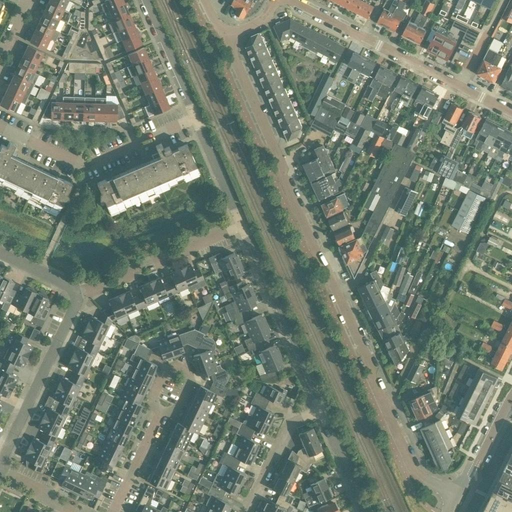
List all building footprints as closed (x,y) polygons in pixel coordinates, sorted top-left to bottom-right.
[(49,0),(48,3),(64,10),(69,0),(49,0)] [(104,0),(104,1),(105,3),(101,4),(104,13),(124,4),(122,0),(104,0)] [(242,19),(243,17),(244,18),(252,0),(234,0),(232,5),(233,5),(234,8),(238,10),(236,13),(237,14),(236,14),(238,15),(238,16),(242,19)] [(349,0),(346,7),(357,12),(363,1),(360,0),(349,0)] [(394,0),(392,4),(388,12),(383,10),(377,22),(378,23),(378,24),(381,26),(382,25),(386,27),(399,2),(394,0)] [(423,15),(430,3),(425,0),(419,13),(423,15)] [(482,0),(480,5),(491,10),(495,0),(482,0)] [(511,0),(503,16),(511,20),(511,0)] [(357,12),(368,18),(374,7),(363,1),(357,12)] [(399,2),(386,27),(390,29),(390,30),(393,32),(394,31),(395,32),(401,19),(397,17),(403,4),(399,2)] [(71,13),(64,10),(48,3),(43,12),(64,22),(66,23),(71,13)] [(430,3),(423,15),(428,18),(434,5),(430,3)] [(104,13),(109,23),(129,14),(124,4),(104,13)] [(43,12),(39,22),(59,31),(64,22),(43,12)] [(407,38),(411,40),(423,15),(419,13),(413,25),(408,23),(402,35),(403,36),(403,37),(406,38),(407,38)] [(133,24),(129,14),(109,23),(108,23),(112,33),(113,33),(133,24)] [(419,44),(420,44),(426,32),(422,29),(428,18),(423,15),(411,40),(415,42),(415,43),(418,44),(419,44)] [(511,22),(500,18),(493,36),(497,38),(501,30),(509,33),(511,25),(511,22)] [(328,60),(336,64),(345,47),(291,19),(274,26),(281,42),(290,38),(301,44),(300,45),(317,54),(318,52),(329,58),(328,60)] [(55,41),(59,31),(39,22),(34,32),(50,39),(55,41)] [(137,34),(133,24),(113,33),(117,43),(121,41),(137,34)] [(466,33),(477,38),(480,33),(468,27),(466,33)] [(427,50),(438,55),(447,36),(437,31),(427,50)] [(50,39),(34,32),(29,42),(45,49),(50,39)] [(246,47),(250,55),(267,48),(260,33),(251,36),(246,47)] [(477,38),(466,33),(463,38),(474,44),(477,38)] [(142,44),(137,34),(121,41),(126,51),(142,44)] [(99,38),(95,40),(100,50),(104,48),(102,46),(108,43),(105,36),(100,39),(99,38)] [(447,36),(438,55),(448,60),(457,41),(447,36)] [(23,56),(39,63),(44,53),(28,45),(23,56)] [(109,46),(104,48),(100,50),(104,61),(114,56),(109,46)] [(127,55),(132,65),(148,58),(143,48),(127,55)] [(271,58),(267,48),(250,55),(254,66),(271,58)] [(489,49),(484,58),(476,74),(477,73),(481,75),(481,76),(485,79),(496,57),(498,53),(489,49)] [(351,82),(355,84),(368,59),(354,52),(348,65),(353,68),(348,78),(352,80),(351,82)] [(23,56),(18,65),(34,73),(39,63),(23,56)] [(496,57),(485,79),(489,81),(490,80),(494,82),(493,83),(494,83),(502,67),(498,66),(501,59),(496,57)] [(132,65),(136,75),(152,68),(148,58),(132,65)] [(254,66),(259,76),(276,69),(271,58),(254,66)] [(376,64),(368,59),(355,84),(360,87),(366,75),(369,77),(376,64)] [(114,72),(112,68),(110,62),(106,64),(108,70),(110,74),(114,72)] [(511,65),(501,85),(501,86),(505,88),(504,89),(508,91),(511,82),(511,63),(511,64),(511,65)] [(38,75),(34,73),(18,65),(13,75),(30,83),(33,85),(38,75)] [(369,99),(373,101),(376,94),(382,84),(389,70),(381,66),(374,79),(370,86),(374,88),(369,99)] [(136,75),(140,85),(157,78),(152,68),(136,75)] [(281,78),(276,69),(259,76),(263,86),(281,78)] [(397,74),(389,70),(382,84),(376,94),(385,99),(391,87),(397,74)] [(316,117),(321,106),(326,95),(334,78),(324,74),(306,112),(316,117)] [(13,75),(9,85),(29,94),(33,85),(30,83),(13,75)] [(394,111),(396,108),(398,103),(410,81),(402,76),(395,90),(399,92),(391,106),(391,109),(390,111),(393,113),(394,111)] [(161,88),(157,78),(140,85),(145,95),(161,88)] [(263,86),(268,96),(285,88),(281,78),(263,86)] [(418,85),(410,81),(398,103),(396,108),(400,110),(405,101),(409,103),(418,85)] [(24,104),(29,94),(9,85),(4,94),(20,102),(24,104)] [(415,113),(418,115),(431,91),(422,87),(413,105),(417,107),(414,113),(415,113)] [(145,95),(149,105),(165,98),(161,88),(145,95)] [(290,99),(285,88),(268,96),(272,106),(290,99)] [(439,96),(431,91),(418,115),(424,118),(429,107),(432,109),(439,96)] [(0,105),(15,113),(20,102),(4,94),(0,103),(0,105)] [(321,106),(340,116),(346,104),(326,95),(321,106)] [(62,120),(73,120),(74,97),(63,97),(63,102),(62,120)] [(84,97),(74,97),(73,120),(83,120),(84,97)] [(95,98),(84,97),(83,120),(94,121),(95,98)] [(94,121),(105,121),(106,103),(106,98),(95,98),(94,121)] [(149,105),(154,115),(170,108),(165,98),(149,105)] [(272,106),(277,117),(294,109),(290,99),(272,106)] [(51,119),(62,120),(63,102),(51,102),(49,102),(41,118),(51,119)] [(117,104),(106,103),(105,121),(116,121),(125,117),(119,103),(117,104)] [(453,104),(452,103),(442,122),(446,124),(444,129),(447,130),(441,142),(449,146),(457,128),(454,127),(463,109),(462,108),(462,109),(459,108),(459,107),(458,106),(458,105),(454,103),(453,104)] [(341,117),(340,116),(321,106),(316,117),(315,119),(335,129),(341,117)] [(342,117),(350,121),(355,111),(346,107),(342,117)] [(299,119),(294,109),(277,117),(281,127),(299,119)] [(36,110),(34,115),(31,120),(35,122),(40,112),(36,110)] [(437,111),(433,119),(439,122),(443,114),(437,111)] [(458,128),(457,128),(449,146),(455,149),(463,133),(462,132),(463,130),(461,130),(462,127),(463,127),(473,132),(481,118),(479,117),(479,116),(476,115),(475,115),(469,112),(462,127),(458,128)] [(352,121),(360,124),(363,117),(355,113),(352,121)] [(347,127),(350,121),(342,117),(338,124),(346,128),(346,127),(347,127)] [(298,137),(303,127),(299,119),(281,127),(288,142),(298,137)] [(372,131),(382,136),(388,125),(377,119),(372,131)] [(494,124),(486,120),(476,140),(479,141),(475,149),(480,151),(481,149),(494,124)] [(355,138),(361,126),(351,121),(345,133),(355,138)] [(392,141),(395,136),(398,128),(389,124),(382,137),(392,141)] [(501,127),(494,124),(481,149),(488,153),(501,127)] [(361,126),(355,138),(352,143),(362,149),(371,131),(361,126)] [(413,126),(408,136),(403,146),(410,150),(409,150),(416,154),(426,133),(426,132),(413,126)] [(509,131),(501,127),(488,153),(488,155),(496,159),(497,155),(499,151),(509,131)] [(392,141),(403,146),(408,136),(397,131),(392,141)] [(501,157),(504,152),(508,154),(511,145),(511,132),(509,131),(499,151),(497,155),(501,157)] [(376,134),(370,147),(377,151),(384,138),(376,134)] [(384,138),(381,145),(392,151),(392,149),(395,143),(384,138)] [(0,183),(59,211),(64,200),(68,200),(68,194),(67,194),(72,184),(63,179),(61,182),(56,180),(57,177),(56,177),(55,179),(41,173),(42,170),(41,170),(40,172),(27,166),(28,163),(27,163),(26,165),(15,160),(18,153),(12,150),(15,144),(9,142),(6,147),(1,144),(0,146),(0,183)] [(392,151),(371,191),(382,196),(392,202),(416,154),(409,150),(405,148),(395,143),(392,149),(392,151)] [(199,172),(187,144),(177,148),(179,151),(173,154),(172,151),(171,151),(169,146),(163,149),(161,144),(155,146),(158,152),(151,155),(154,162),(143,166),(142,164),(141,164),(142,167),(128,173),(127,170),(126,171),(127,173),(113,179),(112,177),(111,177),(112,180),(107,182),(106,179),(96,183),(101,194),(100,194),(100,199),(103,200),(108,211),(199,172)] [(316,159),(304,164),(304,165),(303,165),(305,170),(306,169),(307,172),(331,162),(328,154),(329,149),(324,148),(323,145),(312,150),(316,159)] [(439,173),(446,177),(453,180),(458,170),(461,163),(446,156),(439,173)] [(331,162),(307,172),(309,176),(308,177),(310,181),(311,181),(335,170),(331,162)] [(414,169),(409,180),(415,182),(420,171),(414,169)] [(431,183),(434,174),(426,170),(422,179),(431,183)] [(453,180),(457,182),(463,185),(468,175),(458,170),(453,180)] [(314,188),(316,191),(337,182),(338,179),(337,176),(335,178),(333,174),(312,183),(312,184),(311,184),(313,188),(314,188)] [(468,175),(463,185),(470,189),(473,183),(475,178),(468,175)] [(511,178),(505,176),(503,182),(510,185),(511,180),(511,178)] [(454,190),(455,188),(457,182),(453,180),(446,177),(442,185),(454,190)] [(339,179),(338,179),(337,182),(316,191),(318,195),(316,195),(318,200),(319,199),(320,200),(338,192),(338,187),(341,186),(343,182),(339,179)] [(496,180),(490,192),(496,195),(501,185),(502,183),(496,180)] [(364,181),(360,188),(365,192),(369,184),(364,181)] [(473,183),(470,189),(479,194),(482,188),(481,187),(473,183)] [(417,192),(405,186),(394,210),(406,216),(417,192)] [(482,188),(479,194),(493,201),(496,195),(490,192),(487,190),(482,188)] [(486,198),(469,190),(452,225),(468,234),(486,198)] [(381,197),(371,192),(367,201),(376,205),(381,197)] [(338,198),(322,205),(325,210),(324,211),(326,215),(327,215),(327,216),(345,208),(350,206),(344,194),(338,197),(338,198)] [(364,258),(392,202),(382,196),(362,237),(340,247),(355,279),(364,259),(364,258)] [(346,211),(344,212),(344,211),(328,218),(330,223),(329,224),(332,229),(333,228),(334,230),(349,223),(349,222),(351,222),(346,211)] [(351,227),(335,234),(338,239),(337,240),(339,244),(340,244),(340,245),(356,238),(353,232),(355,231),(353,226),(351,227)] [(382,236),(390,240),(394,230),(387,226),(382,236)] [(496,248),(496,247),(500,249),(504,241),(498,238),(497,240),(490,237),(487,243),(489,244),(496,248)] [(398,245),(392,261),(399,264),(405,248),(398,245)] [(208,258),(211,264),(217,261),(221,271),(240,263),(237,256),(235,256),(234,253),(222,258),(220,253),(208,258)] [(376,262),(371,260),(368,267),(373,270),(376,262)] [(240,263),(221,271),(225,281),(219,284),(222,289),(233,284),(231,279),(243,274),(241,271),(243,270),(240,263)] [(190,264),(180,269),(188,288),(204,281),(199,269),(194,271),(190,264)] [(406,268),(399,266),(393,284),(399,287),(406,268)] [(173,295),(188,288),(180,269),(170,273),(173,280),(168,283),(173,295)] [(375,280),(358,288),(363,298),(379,291),(380,291),(383,285),(383,284),(376,270),(371,273),(375,280)] [(418,272),(413,283),(417,285),(422,274),(418,272)] [(413,277),(406,274),(399,293),(405,295),(413,277)] [(14,282),(2,277),(0,281),(0,299),(4,302),(1,309),(7,311),(16,293),(16,292),(10,289),(14,282)] [(160,278),(149,282),(158,302),(173,295),(168,283),(163,285),(160,278)] [(222,289),(226,299),(232,297),(234,302),(253,293),(250,286),(248,287),(247,284),(246,284),(244,279),(233,284),(222,289)] [(142,294),(137,296),(142,308),(158,302),(149,282),(139,287),(142,294)] [(379,291),(363,298),(369,309),(388,299),(387,298),(391,288),(383,285),(380,291),(379,291)] [(21,309),(27,312),(36,293),(35,292),(36,291),(32,288),(27,287),(27,288),(25,288),(21,296),(16,293),(7,311),(18,316),(21,309)] [(129,291),(118,296),(127,315),(142,308),(137,296),(132,298),(129,291)] [(34,315),(30,322),(41,327),(49,308),(44,306),(48,298),(46,298),(47,296),(43,294),(38,292),(38,294),(36,293),(27,312),(34,315)] [(231,322),(235,320),(246,315),(244,310),(256,305),(255,301),(257,300),(253,293),(234,302),(231,303),(233,308),(226,311),(231,322)] [(408,293),(404,304),(410,307),(414,296),(408,293)] [(111,322),(127,315),(118,296),(108,300),(111,307),(102,311),(102,312),(111,322)] [(369,309),(373,319),(390,311),(387,306),(390,305),(388,299),(369,309)] [(415,301),(414,304),(409,315),(415,318),(422,304),(415,301)] [(511,308),(511,305),(504,302),(502,305),(511,310),(511,308)] [(390,312),(390,311),(373,319),(379,329),(398,320),(397,318),(400,314),(396,306),(394,305),(390,312)] [(86,327),(104,336),(111,322),(102,312),(98,320),(91,317),(86,327)] [(379,329),(384,340),(400,332),(397,326),(402,323),(401,321),(405,315),(401,312),(400,314),(397,318),(398,320),(379,329)] [(426,314),(422,312),(419,319),(426,322),(427,318),(426,314)] [(249,320),(246,315),(235,320),(238,325),(243,323),(248,333),(267,324),(264,317),(262,318),(260,315),(249,320)] [(418,335),(423,324),(416,320),(410,331),(418,335)] [(245,342),(248,350),(260,345),(258,341),(269,335),(268,332),(270,331),(267,324),(248,333),(250,338),(245,342)] [(88,340),(86,345),(97,351),(104,336),(86,327),(81,337),(88,340)] [(191,342),(194,343),(199,332),(194,329),(193,330),(188,341),(191,342)] [(178,334),(167,338),(174,357),(181,355),(180,353),(184,351),(182,345),(187,343),(188,341),(193,330),(192,330),(178,335),(178,334)] [(511,346),(511,333),(507,331),(502,342),(511,346)] [(199,346),(199,345),(203,337),(204,334),(199,332),(194,343),(196,344),(199,346)] [(407,334),(402,337),(400,332),(384,340),(389,350),(405,343),(404,341),(410,338),(407,334)] [(16,333),(9,348),(27,357),(32,347),(25,344),(28,339),(16,333)] [(35,342),(37,336),(31,334),(29,339),(35,342)] [(203,337),(199,345),(199,346),(197,348),(199,354),(193,356),(194,359),(192,360),(195,367),(215,360),(212,354),(215,353),(214,349),(215,346),(215,345),(214,344),(214,342),(213,340),(211,339),(209,338),(207,337),(203,337)] [(167,338),(156,341),(163,359),(166,358),(167,360),(174,357),(167,338)] [(511,346),(502,342),(496,352),(508,358),(511,350),(511,346)] [(405,343),(389,350),(396,366),(409,350),(405,343)] [(136,349),(147,354),(150,349),(138,344),(136,349)] [(243,344),(234,345),(236,354),(245,352),(243,344)] [(90,366),(97,351),(86,345),(84,350),(77,347),(72,357),(90,366)] [(260,345),(248,350),(251,356),(257,354),(261,363),(280,355),(277,348),(275,349),(274,345),(262,350),(260,345)] [(9,348),(1,363),(13,369),(15,364),(22,367),(27,357),(9,348)] [(137,363),(135,367),(153,376),(157,369),(155,368),(156,365),(145,359),(147,354),(136,349),(133,354),(132,353),(129,359),(137,363)] [(452,355),(441,349),(440,360),(451,366),(454,361),(451,360),(452,355)] [(489,355),(494,357),(491,364),(502,369),(508,358),(496,352),(491,350),(490,353),(489,355)] [(280,355),(261,363),(255,366),(259,376),(262,382),(262,381),(272,382),(275,381),(271,371),(283,366),(281,363),(283,362),(280,355)] [(74,371),(71,376),(83,381),(90,366),(72,357),(67,367),(74,371)] [(462,360),(462,359),(458,358),(443,394),(447,395),(450,388),(462,360)] [(217,366),(215,360),(195,367),(197,374),(199,374),(201,377),(212,373),(215,380),(216,381),(225,385),(227,379),(228,377),(228,375),(227,373),(226,371),(224,370),(223,369),(221,368),(220,365),(217,366)] [(406,379),(417,384),(426,366),(416,361),(406,379)] [(0,381),(13,388),(18,377),(11,374),(13,369),(1,363),(0,362),(0,381)] [(153,376),(135,367),(132,373),(127,371),(126,371),(125,374),(130,377),(147,385),(148,382),(150,383),(153,376)] [(475,378),(493,387),(498,378),(479,369),(475,378)] [(76,396),(83,381),(71,376),(69,381),(62,377),(57,387),(76,396)] [(145,388),(147,385),(130,377),(125,387),(144,395),(147,389),(145,388)] [(493,387),(475,378),(470,387),(489,396),(493,387)] [(0,381),(0,396),(1,394),(8,398),(13,388),(0,381)] [(216,381),(214,386),(226,392),(228,386),(225,385),(216,381)] [(253,398),(264,403),(267,398),(278,404),(280,400),(282,401),(287,391),(279,387),(278,390),(266,385),(261,395),(256,392),(253,398)] [(226,392),(214,386),(212,391),(200,386),(198,389),(196,388),(193,395),(212,404),(217,394),(223,397),(225,394),(226,392)] [(226,392),(225,394),(231,397),(234,389),(228,386),(226,392)] [(429,392),(422,395),(410,401),(412,405),(411,406),(413,410),(435,400),(436,399),(437,388),(436,386),(428,390),(429,392)] [(59,401),(57,406),(68,411),(76,396),(57,387),(52,398),(59,401)] [(141,402),(144,395),(125,387),(121,396),(142,406),(138,404),(139,401),(141,402)] [(470,387),(465,396),(484,406),(489,396),(470,387)] [(192,403),(191,406),(208,414),(212,404),(193,395),(190,402),(192,403)] [(125,399),(120,408),(137,416),(142,406),(121,396),(120,397),(125,399)] [(465,396),(461,405),(480,415),(484,406),(465,396)] [(252,416),(271,425),(274,418),(272,417),(273,414),(262,408),(264,403),(253,398),(250,403),(256,406),(252,416)] [(439,408),(435,400),(413,410),(415,415),(416,414),(418,419),(437,410),(439,408)] [(443,405),(440,410),(446,413),(449,408),(443,405)] [(480,415),(461,405),(456,415),(475,424),(480,415)] [(61,427),(68,411),(57,406),(55,411),(48,408),(43,418),(61,427)] [(203,424),(208,414),(191,406),(189,409),(187,408),(184,415),(203,424)] [(137,416),(120,408),(116,418),(130,424),(132,426),(135,427),(138,421),(135,420),(137,416)] [(433,422),(440,419),(441,419),(445,414),(440,410),(435,416),(431,418),(433,422)] [(240,424),(238,428),(249,433),(251,428),(264,434),(265,431),(267,432),(271,425),(252,416),(248,414),(245,421),(244,420),(242,423),(241,423),(240,424)] [(183,422),(182,425),(181,425),(194,431),(194,432),(198,434),(203,424),(184,415),(181,421),(183,422)] [(45,431),(42,436),(54,442),(61,427),(43,418),(38,428),(45,431)] [(111,428),(128,436),(132,426),(116,418),(111,428)] [(458,426),(460,420),(455,418),(452,423),(458,426)] [(426,438),(445,429),(440,419),(421,428),(426,438)] [(463,435),(468,424),(463,421),(457,432),(463,435)] [(177,423),(172,433),(190,441),(194,432),(194,431),(181,425),(182,425),(177,423)] [(242,436),(237,446),(256,455),(259,449),(257,448),(259,445),(246,439),(249,433),(238,428),(238,429),(233,426),(230,432),(236,434),(236,433),(242,436)] [(111,428),(106,437),(123,445),(128,436),(111,428)] [(296,454),(299,456),(309,465),(311,463),(316,461),(315,461),(323,457),(320,450),(321,450),(312,428),(309,429),(309,428),(301,432),(301,433),(299,434),(305,448),(298,451),(296,454)] [(426,438),(430,447),(449,438),(445,429),(426,438)] [(185,451),(190,441),(172,433),(168,443),(185,451)] [(47,457),(54,442),(42,436),(40,441),(33,438),(28,448),(47,457)] [(106,437),(102,447),(119,455),(123,445),(106,437)] [(449,438),(430,447),(434,457),(438,455),(453,448),(453,447),(449,438)] [(168,443),(163,452),(180,461),(185,451),(168,443)] [(227,453),(224,458),(235,464),(238,459),(249,464),(251,461),(253,462),(256,455),(237,446),(233,456),(227,453)] [(71,450),(64,447),(62,453),(68,456),(71,450)] [(119,455),(102,447),(97,457),(114,465),(119,455)] [(438,455),(434,457),(439,468),(443,466),(443,467),(444,467),(444,468),(445,468),(445,469),(446,469),(446,468),(447,468),(448,467),(448,466),(456,451),(455,451),(456,451),(456,450),(456,449),(456,448),(455,447),(454,447),(453,447),(453,448),(438,455)] [(39,472),(47,457),(28,448),(23,458),(30,462),(28,467),(39,472)] [(163,452),(158,462),(176,470),(180,461),(163,452)] [(286,459),(279,474),(294,482),(300,469),(306,472),(309,465),(299,456),(295,463),(286,459)] [(233,469),(235,464),(224,458),(222,464),(227,467),(223,476),(242,485),(245,478),(243,477),(245,474),(233,469)] [(71,491),(80,472),(80,471),(82,467),(67,459),(62,471),(67,473),(61,485),(65,486),(64,488),(71,491)] [(61,471),(64,466),(57,462),(54,468),(61,471)] [(158,462),(154,472),(171,480),(176,470),(158,462)] [(511,474),(504,470),(499,479),(511,485),(511,474)] [(71,491),(80,496),(89,477),(91,474),(86,471),(84,474),(80,472),(71,491)] [(166,490),(171,480),(154,472),(152,476),(149,475),(146,481),(166,490)] [(238,492),(242,485),(223,476),(217,474),(212,485),(207,483),(206,487),(210,489),(221,494),(223,489),(235,495),(236,491),(238,492)] [(277,499),(280,500),(290,505),(294,497),(288,494),(294,482),(279,474),(271,489),(280,493),(277,499)] [(99,496),(107,478),(102,476),(101,478),(96,476),(94,479),(89,477),(80,496),(87,499),(88,497),(92,499),(94,493),(99,496)] [(323,478),(318,481),(316,476),(307,479),(310,484),(309,485),(311,490),(303,494),(304,497),(327,488),(327,487),(327,486),(326,482),(325,483),(323,478)] [(511,485),(499,479),(494,490),(511,498),(511,485)] [(153,511),(155,508),(150,506),(154,490),(147,487),(137,507),(142,509),(140,511),(153,511)] [(206,487),(203,492),(208,495),(203,504),(208,507),(219,511),(228,511),(230,509),(229,508),(230,504),(219,499),(221,494),(210,489),(206,487)] [(327,488),(304,497),(308,507),(331,497),(329,492),(330,492),(328,488),(327,488)] [(511,511),(511,498),(494,490),(487,503),(482,511),(511,511)] [(264,504),(261,510),(264,511),(291,511),(294,507),(290,505),(280,500),(278,505),(267,500),(265,504),(264,504)] [(327,506),(326,504),(317,508),(318,511),(337,511),(338,511),(339,511),(337,506),(336,507),(334,503),(327,506)]
